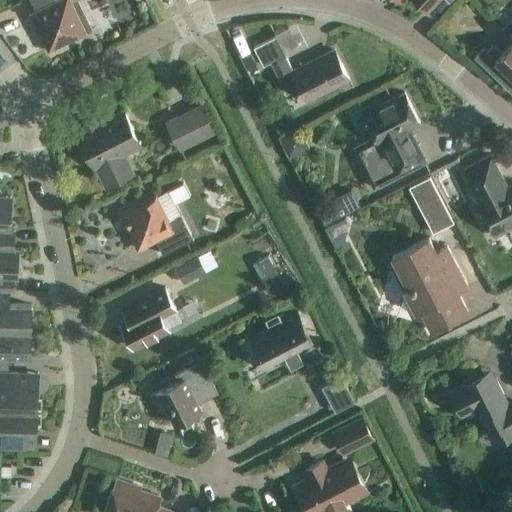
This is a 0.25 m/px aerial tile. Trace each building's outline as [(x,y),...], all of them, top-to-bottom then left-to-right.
[(64,41),(84,32),(70,3),(75,0),(54,0),(56,2),(32,14),(42,33),(40,34),(48,52),(65,43),(64,41)] [(511,18),(501,29),(511,39),(511,18)] [(276,35),(253,46),(263,66),(270,62),(285,54),(276,35)] [(483,48),(474,57),(500,81),(508,73),(511,76),(511,42),(502,53),(493,45),(487,51),(483,48)] [(299,86),(307,100),(349,79),(334,50),(293,70),(285,54),(270,62),(286,93),(299,86)] [(374,187),(397,175),(426,161),(409,128),(420,123),(404,92),(380,104),(379,101),(362,110),(375,137),(354,147),(374,187)] [(201,105),(167,122),(180,147),(213,130),(201,105)] [(124,112),(78,135),(95,167),(97,166),(107,186),(127,176),(116,156),(140,144),(124,112)] [(491,155),(462,169),(479,202),(477,203),(494,236),(511,227),(510,225),(511,223),(511,184),(508,187),(491,155)] [(0,173),(18,170),(15,156),(0,159),(0,173)] [(430,176),(410,187),(433,232),(453,222),(430,176)] [(155,195),(120,213),(138,249),(155,240),(163,254),(193,239),(181,216),(175,203),(169,190),(156,197),(155,195)] [(351,190),(316,208),(319,212),(325,225),(353,210),(360,207),(351,190)] [(0,249),(18,250),(14,250),(14,230),(10,230),(11,197),(0,196),(0,249)] [(428,237),(392,256),(408,287),(404,289),(405,292),(401,305),(414,310),(415,312),(420,310),(430,331),(467,312),(457,291),(467,286),(446,245),(436,251),(428,237)] [(17,279),(18,250),(0,249),(0,289),(13,290),(13,278),(17,279)] [(128,319),(121,323),(133,347),(169,329),(162,315),(176,308),(165,287),(122,308),(128,319)] [(0,329),(31,330),(31,304),(0,303),(0,291),(0,329)] [(297,311),(247,337),(266,374),(317,348),(297,311)] [(0,355),(30,356),(31,330),(0,329),(0,355)] [(224,389),(241,380),(213,332),(196,342),(224,389)] [(178,381),(150,396),(158,412),(167,407),(175,423),(201,410),(198,403),(210,397),(204,385),(213,380),(202,360),(193,364),(175,374),(178,381)] [(511,401),(507,404),(497,383),(490,369),(476,376),(463,383),(464,385),(450,392),(461,414),(475,407),(490,436),(503,429),(507,435),(511,432),(511,401)] [(0,372),(0,409),(37,410),(38,373),(0,372)] [(322,387),(329,400),(348,389),(341,376),(322,387)] [(0,409),(0,446),(36,447),(37,410),(0,409)] [(362,418),(334,432),(344,451),(371,436),(362,418)] [(309,478),(295,486),(308,511),(327,511),(362,494),(344,460),(326,470),(322,461),(305,470),(309,478)] [(1,466),(1,476),(11,476),(11,466),(1,466)] [(117,480),(106,511),(170,511),(171,511),(156,506),(159,496),(138,489),(138,487),(117,480)]
